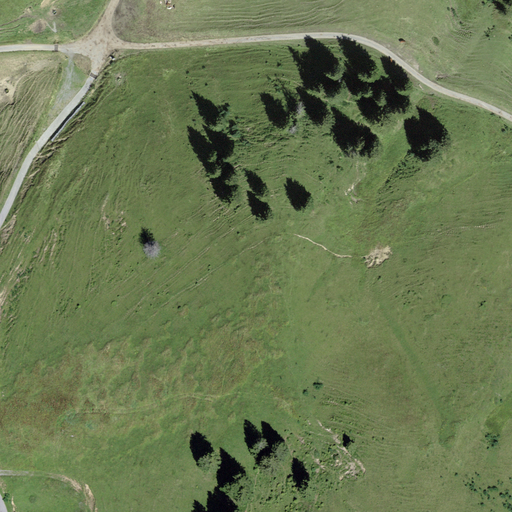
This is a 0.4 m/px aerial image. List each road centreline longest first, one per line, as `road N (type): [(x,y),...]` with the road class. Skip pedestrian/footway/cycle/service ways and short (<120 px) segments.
road 1 (track): [(100,48),(345,34),(511,119)]
road 2 (track): [(0,224),(34,155),(92,82),(100,48)]
